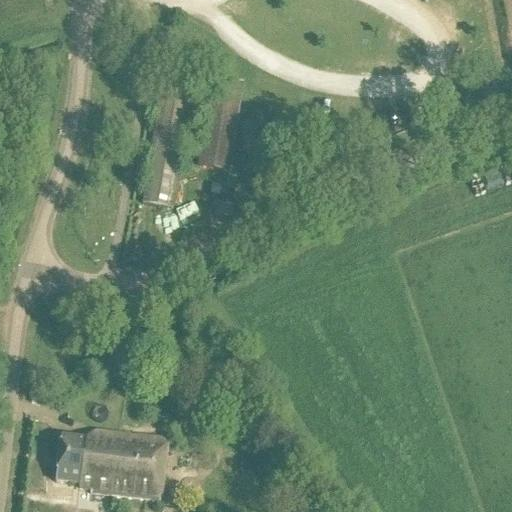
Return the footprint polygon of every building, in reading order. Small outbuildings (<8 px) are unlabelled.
[(197,174),(229,179),(241,102),(209,97),(197,174)] [(161,107),(144,209),(172,214),(189,111),(161,107)] [(186,229),(204,221),(194,201),(176,210),(186,229)] [(210,411),(196,411),(197,420),(210,420),(210,411)] [(89,497),(109,500),(111,473),(119,474),(121,452),(113,451),(114,439),(95,436),(84,442),(60,440),(54,485),(78,488),(78,492),(90,493),(89,497)] [(111,473),(109,500),(159,506),(166,445),(114,439),(113,451),(121,452),(119,474),(111,473)]
